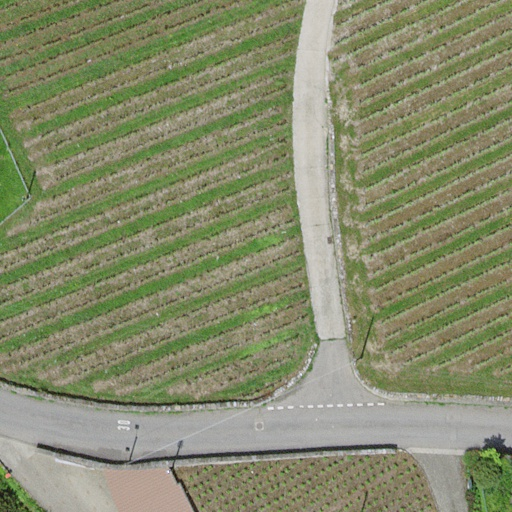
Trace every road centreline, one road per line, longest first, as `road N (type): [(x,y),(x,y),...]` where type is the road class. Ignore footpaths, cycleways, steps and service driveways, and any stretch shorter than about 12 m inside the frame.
road 1 (unclassified): [(0,409),(119,435),(511,430)]
road 2 (track): [(349,429),(307,88),(332,0)]
